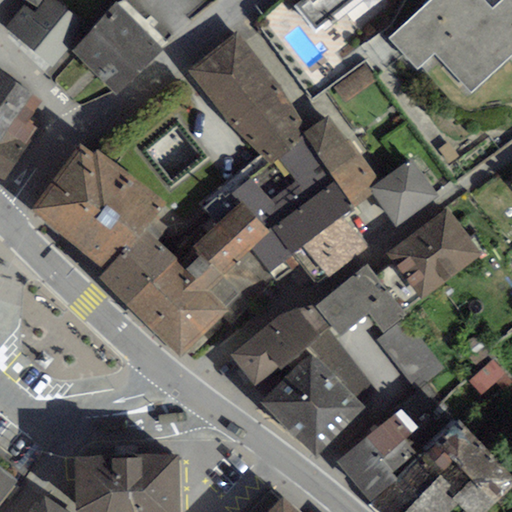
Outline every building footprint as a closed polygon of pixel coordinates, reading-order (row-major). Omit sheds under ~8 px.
[(51,66),(85,25),(54,0),(46,0),(34,15),(23,6),(5,28),(51,66)] [(364,0),(302,0),(294,6),(315,35),(364,0)] [(429,0),(389,38),(416,70),(434,54),(471,93),(510,55),(511,56),(511,0),(502,0),(491,9),(484,0),(429,0)] [(162,49),(115,5),(70,52),(117,97),(162,49)] [(306,130),(235,32),(185,72),(258,157),(267,167),(302,134),(306,130)] [(365,63),(332,88),(344,106),(378,81),(365,63)] [(0,74),(0,139),(21,153),(36,130),(28,125),(43,102),(0,74)] [(306,130),(302,134),(353,209),(374,197),(369,190),(380,182),(330,115),(306,130)] [(202,158),(176,128),(151,149),(176,180),(202,158)] [(353,209),(302,134),(267,167),(258,157),(226,185),(241,203),(269,234),(272,232),(301,264),(318,286),(368,249),(346,216),(353,209)] [(0,178),(3,181),(21,153),(0,139),(0,178)] [(93,154),(79,144),(54,177),(137,241),(145,230),(166,204),(96,150),(93,154)] [(412,159),(380,182),(369,190),(374,197),(396,227),(439,197),(412,159)] [(137,241),(54,177),(32,210),(104,272),(137,241)] [(241,203),(193,246),(201,256),(188,268),(228,312),(237,322),(301,264),(272,232),(269,234),(241,203)] [(446,208),(387,253),(423,299),(482,255),(446,208)] [(177,258),(145,230),(137,241),(104,272),(99,278),(127,307),(177,258)] [(188,268),(177,258),(127,307),(180,358),(228,312),(188,268)] [(366,265),(315,306),(339,337),(368,314),(382,332),(405,314),(366,265)] [(284,314),(230,355),(264,398),(307,356),(309,353),(305,350),(326,329),(329,326),(309,305),(284,314)] [(406,318),(377,340),(417,391),(446,369),(406,318)] [(309,353),(365,409),(381,393),(326,329),(305,350),(309,353)] [(365,409),(309,353),(307,356),(264,398),(260,402),(316,458),(365,409)] [(337,462),(352,480),(403,438),(419,426),(404,408),(337,462)] [(489,511),(511,490),(511,476),(457,420),(419,456),(452,491),(448,496),(456,505),(463,511),(489,511)] [(403,438),(352,480),(369,502),(419,456),(403,438)] [(176,511),(176,447),(77,448),(77,504),(85,511),(176,511)] [(379,511),(448,511),(456,505),(448,496),(452,491),(419,456),(369,502),(379,511)] [(0,502),(18,482),(0,467),(0,502)] [(306,511),(284,490),(261,511),(306,511)] [(67,511),(43,495),(31,511),(67,511)]
